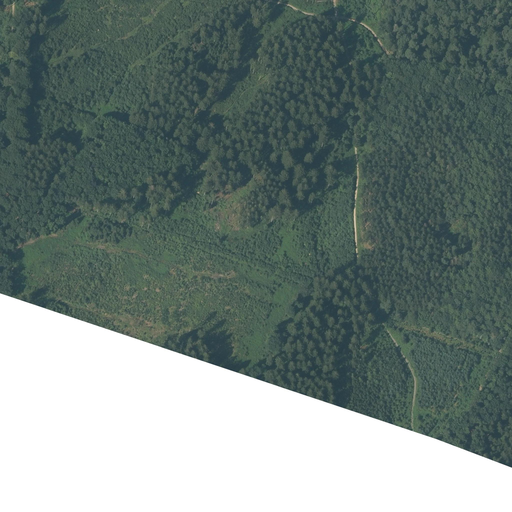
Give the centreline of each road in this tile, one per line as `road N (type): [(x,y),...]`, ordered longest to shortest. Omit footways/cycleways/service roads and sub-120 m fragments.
road 1 (track): [(375,303),(357,261),(354,94),(335,16)]
road 2 (unknown): [(511,85),(467,71),(401,67),(367,27),(335,16)]
road 3 (unknown): [(419,459),(469,407),(511,329)]
